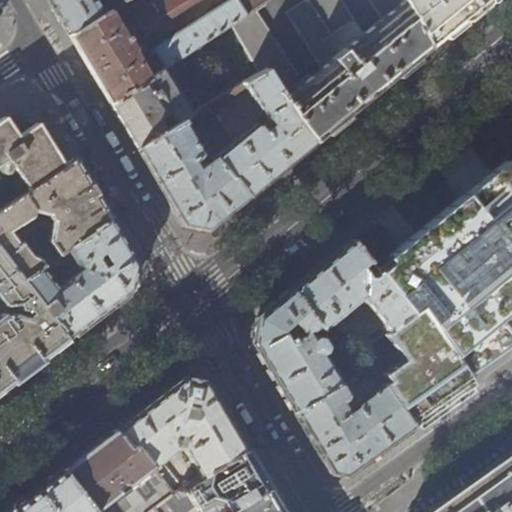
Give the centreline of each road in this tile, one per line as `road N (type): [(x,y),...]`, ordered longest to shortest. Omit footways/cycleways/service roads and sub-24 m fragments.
road 1 (secondary): [(195,304),(511,43)]
road 2 (residential): [(41,47),(195,304)]
road 3 (secondary): [(0,453),(195,304)]
road 4 (residential): [(322,511),(195,304)]
road 5 (residential): [(511,382),(332,511)]
